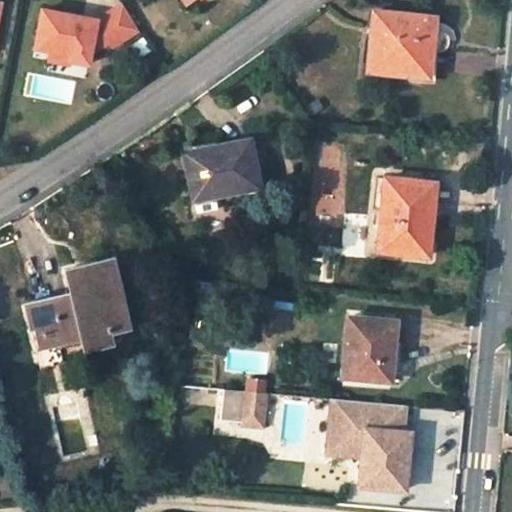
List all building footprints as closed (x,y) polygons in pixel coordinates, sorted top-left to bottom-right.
[(113,44),(139,29),(123,3),(98,19),(43,9),(36,47),(53,50),(71,53),(70,59),(90,62),(91,52),(111,40),(113,44)] [(426,15),(375,11),(369,70),(410,72),(410,67),(426,69),(429,69),(431,50),(440,49),(445,45),(447,39),(446,36),(443,30),(440,29),(433,27),(433,21),(426,21),(426,15)] [(70,59),(71,53),(53,50),(51,60),(69,62),(70,59)] [(205,148),(185,152),(190,177),(197,175),(201,197),(258,186),(249,139),(217,146),(217,151),(206,153),(205,148)] [(194,197),(201,197),(197,175),(190,177),(194,197)] [(382,225),(379,248),(429,252),(432,224),(424,224),(428,182),(379,177),(378,182),(376,182),(375,206),(377,207),(383,207),(382,225)] [(436,182),(428,182),(424,224),(432,224),(436,182)] [(72,292),(26,303),(32,328),(40,326),(45,347),(78,339),(78,337),(82,336),(84,344),(84,347),(112,340),(109,330),(128,327),(113,258),(66,269),(72,292)] [(395,319),(349,314),(344,375),(390,380),(395,319)] [(78,337),(78,339),(45,347),(40,326),(32,328),(42,366),(65,361),(62,349),(84,344),(82,336),(78,337)] [(265,390),(245,388),(242,421),(261,423),(265,390)] [(366,427),(404,431),(407,404),(334,397),(329,451),(364,454),(366,427)] [(404,431),(366,427),(364,454),(361,484),(406,488),(412,431),(404,431)] [(153,435),(148,446),(157,451),(162,441),(153,435)]
